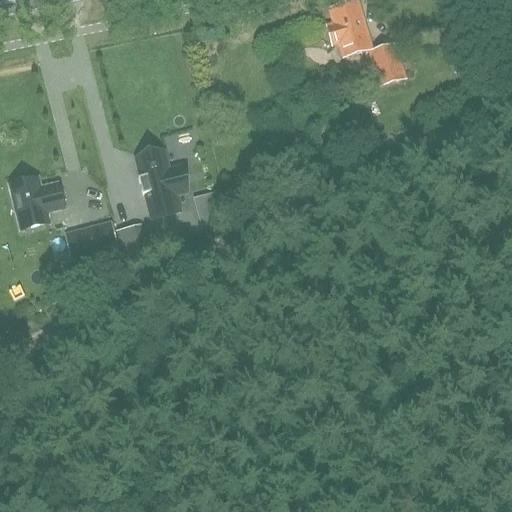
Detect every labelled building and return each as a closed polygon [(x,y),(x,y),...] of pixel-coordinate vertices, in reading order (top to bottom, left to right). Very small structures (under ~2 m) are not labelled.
[(340,44),(344,59),(371,50),(362,22),(356,2),(330,10),(335,27),(327,29),(332,47),(340,44)] [(381,87),(405,80),(395,48),(371,54),(381,87)] [(163,153),(136,161),(141,180),(138,180),(143,197),(145,196),(152,221),(179,214),(175,196),(187,193),(181,170),(169,173),(163,153)] [(37,181),(10,188),(21,232),(48,225),(46,214),(63,210),(57,187),(40,191),(37,181)] [(112,225),(84,232),(90,256),(118,249),(112,225)] [(137,229),(118,234),(126,262),(145,257),(137,229)]
